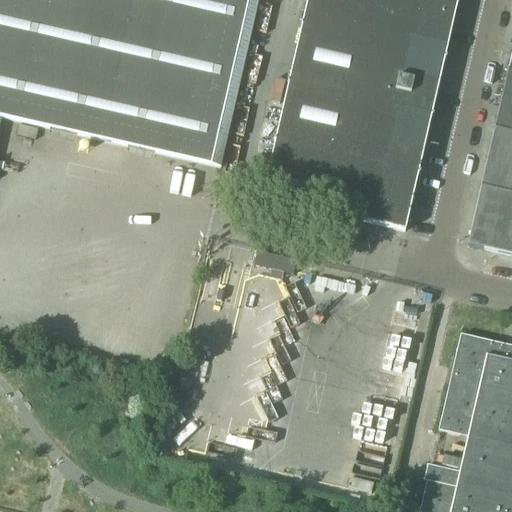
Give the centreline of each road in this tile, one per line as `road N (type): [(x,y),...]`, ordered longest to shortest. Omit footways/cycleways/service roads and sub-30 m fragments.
road 1 (unclassified): [(434,275),(498,0)]
road 2 (unclassified): [(286,0),(234,229)]
road 3 (unclassified): [(434,275),(234,229)]
